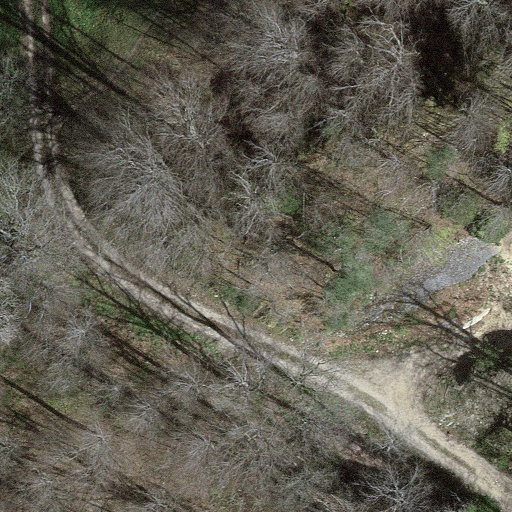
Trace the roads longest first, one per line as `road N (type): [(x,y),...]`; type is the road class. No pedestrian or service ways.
road 1 (track): [(50,165),(119,281),(337,384),(511,500)]
road 2 (track): [(38,0),(50,165)]
